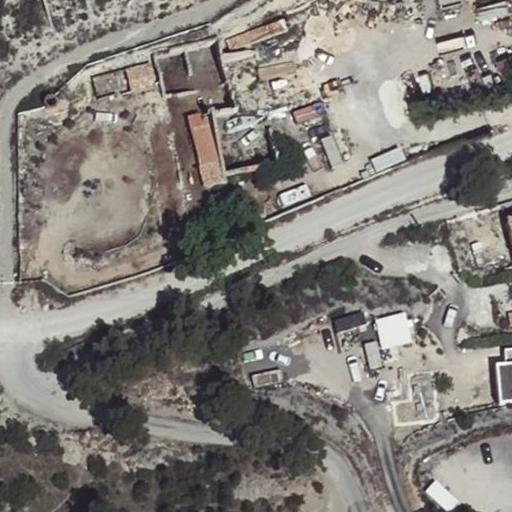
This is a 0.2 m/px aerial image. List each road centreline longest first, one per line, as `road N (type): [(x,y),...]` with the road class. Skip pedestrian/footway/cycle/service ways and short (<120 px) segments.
road 1 (unclassified): [(511,148),(299,227),(148,295),(7,336),(19,371),(44,390),(82,388),(222,302),(353,243),(502,194)]
road 2 (track): [(246,0),(57,68),(10,93),(7,336)]
